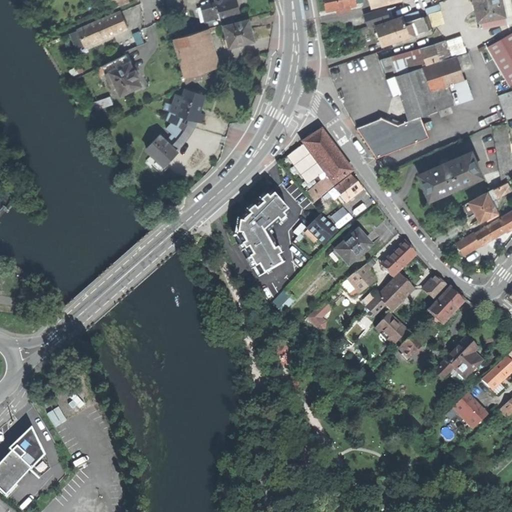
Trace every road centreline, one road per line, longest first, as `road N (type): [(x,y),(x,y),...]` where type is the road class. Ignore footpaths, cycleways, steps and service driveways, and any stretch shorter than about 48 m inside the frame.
road 1 (secondary): [(288,94),(241,172),(53,338),(13,359)]
road 2 (residential): [(288,94),(328,116),(439,267),(467,289),(487,293)]
road 3 (unknown): [(457,26),(482,90),(451,126),(373,182)]
